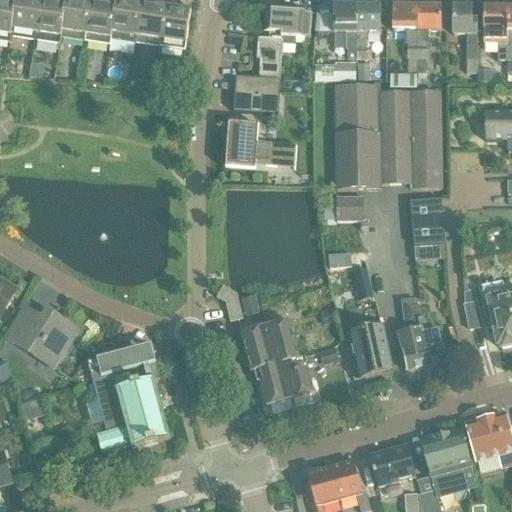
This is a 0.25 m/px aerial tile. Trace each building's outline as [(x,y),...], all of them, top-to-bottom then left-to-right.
[(0,2),(0,43),(8,44),(9,38),(14,0),(3,0),(3,3),(0,2)] [(28,0),(14,0),(9,38),(34,42),(41,3),(41,0),(28,0)] [(41,3),(34,42),(58,45),(60,39),(65,0),(53,0),(52,4),(41,3)] [(73,0),(65,0),(60,39),(84,42),(90,3),(90,0),(78,0),(79,1),(73,0)] [(90,3),(84,42),(109,46),(110,40),(116,0),(103,0),(102,5),(90,3)] [(116,0),(110,40),(135,45),(141,4),(141,0),(128,0),(128,2),(116,0)] [(141,4),(135,45),(158,48),(164,8),(165,0),(154,0),(153,6),(141,4)] [(164,8),(158,48),(183,52),(184,44),(191,0),(178,0),(176,10),(164,8)] [(357,8),(333,8),(333,34),(346,34),(346,47),(347,47),(347,61),(357,61),(357,8)] [(357,8),(357,61),(367,61),(367,34),(380,34),(380,8),(357,8)] [(417,8),(392,8),(392,33),(405,33),(406,46),(408,46),(408,62),(417,62),(417,8)] [(441,8),(417,8),(417,62),(417,76),(426,76),(425,47),(428,47),(428,33),(440,33),(441,8)] [(454,8),(453,37),(467,37),(466,62),(476,62),(478,22),(471,21),(471,9),(454,8)] [(507,9),(484,9),(484,34),(497,34),(497,63),(507,63),(507,9)] [(258,40),(256,61),(260,61),(258,81),(258,82),(279,83),(281,45),(293,46),(294,38),(310,39),(311,15),(269,12),(268,33),(269,33),(269,40),(258,40)] [(355,66),(335,66),(335,69),(335,84),(355,84),(355,66)] [(370,68),(358,68),(358,84),(370,84),(370,68)] [(494,73),(477,73),(477,83),(494,83),(494,73)] [(416,78),(390,78),(390,91),(416,91),(416,78)] [(236,80),(235,96),(278,99),(279,83),(258,82),(258,81),(237,80),(236,80)] [(379,89),(335,89),(336,192),(381,192),(380,186),(411,186),(412,190),(412,192),(442,191),(441,95),(379,96),(379,89)] [(234,114),(277,117),(278,99),(235,96),(234,114)] [(511,115),(486,116),(486,143),(507,143),(507,154),(508,154),(508,151),(511,151),(511,115)] [(229,127),(228,144),(233,144),(231,171),(255,173),(256,168),(256,167),(277,168),(277,163),(294,164),(294,171),(295,171),(296,147),(256,145),(257,129),(229,127)] [(364,199),(336,200),(337,225),(364,225),(364,199)] [(441,201),(410,204),(412,226),(439,224),(437,203),(441,203),(441,201)] [(439,224),(412,226),(414,248),(445,245),(445,244),(441,244),(439,224)] [(422,250),(414,250),(415,262),(423,261),(422,250)] [(350,256),(329,258),(330,270),(351,268),(350,256)] [(0,319),(17,292),(0,281),(0,319)] [(486,303),(483,304),(486,319),(491,318),(497,348),(500,347),(501,351),(511,348),(511,297),(503,300),(501,287),(484,291),(486,303)] [(224,288),(217,300),(226,305),(231,323),(243,320),(237,296),(224,288)] [(473,293),(463,294),(464,306),(470,331),(482,329),(476,304),(475,304),(473,293)] [(252,299),(240,303),(243,314),(256,311),(252,299)] [(414,332),(398,336),(402,353),(401,354),(405,373),(429,368),(422,336),(433,334),(430,321),(425,322),(424,310),(416,311),(415,302),(402,303),(405,327),(413,326),(414,332)] [(23,309),(3,340),(52,371),(77,333),(45,313),(41,320),(23,309)] [(334,311),(320,315),(323,327),(337,323),(334,311)] [(290,322),(242,335),(252,374),(258,373),(267,409),(314,396),(305,358),(300,360),(290,322)] [(381,324),(350,331),(361,379),(392,373),(381,324)] [(433,334),(422,336),(429,368),(447,364),(440,332),(433,334)] [(105,344),(99,346),(102,356),(107,355),(105,344)] [(151,348),(87,365),(105,435),(96,438),(101,457),(130,449),(131,451),(170,440),(155,383),(160,382),(151,348)] [(335,351),(321,355),(325,367),(339,363),(335,351)] [(22,395),(20,398),(21,402),(25,404),(28,403),(30,399),(37,398),(37,397),(37,394),(36,394),(29,395),(26,394),(22,395)] [(42,403),(23,409),(25,417),(44,411),(42,403)] [(511,436),(506,416),(467,427),(478,465),(499,459),(503,472),(511,469),(511,436)] [(432,479),(418,483),(422,499),(419,500),(422,511),(441,511),(439,498),(469,490),(469,488),(477,486),(463,433),(423,444),(432,479)] [(407,450),(370,459),(378,489),(415,480),(407,450)] [(130,455),(119,458),(122,469),(133,466),(130,455)] [(0,486),(9,485),(9,486),(11,486),(3,456),(0,456),(0,486)] [(353,468),(331,474),(339,504),(357,499),(360,511),(370,511),(366,496),(361,497),(353,468)] [(311,489),(305,490),(311,511),(323,511),(322,509),(339,504),(331,474),(309,480),(311,489)] [(417,511),(416,498),(404,499),(405,511),(417,511)] [(384,511),(382,501),(370,504),(372,511),(384,511)]
